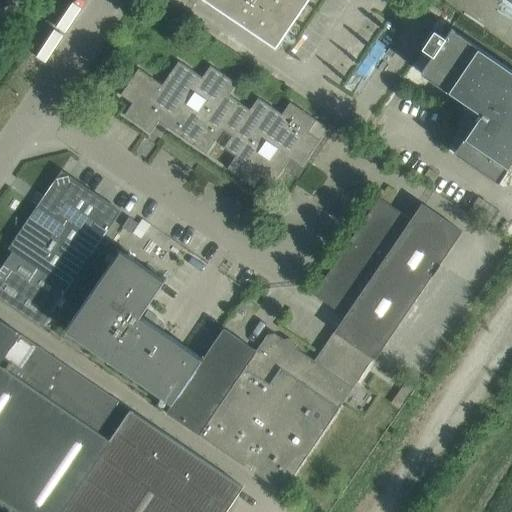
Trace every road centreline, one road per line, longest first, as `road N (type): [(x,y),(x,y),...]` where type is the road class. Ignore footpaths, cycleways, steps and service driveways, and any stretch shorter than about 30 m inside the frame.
road 1 (unclassified): [(364,150),(304,239),(276,254),(248,250),(37,105)]
road 2 (track): [(475,364),(383,511)]
road 3 (unclassified): [(37,105),(109,0)]
